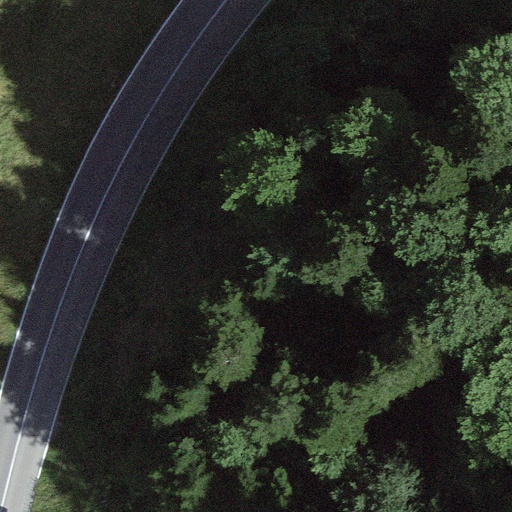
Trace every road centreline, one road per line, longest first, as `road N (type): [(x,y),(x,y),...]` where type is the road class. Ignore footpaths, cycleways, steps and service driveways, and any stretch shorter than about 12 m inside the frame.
road 1 (secondary): [(227,0),(160,93),(95,217),(29,398),(2,511)]
road 2 (track): [(511,306),(465,334),(447,424),(470,511)]
